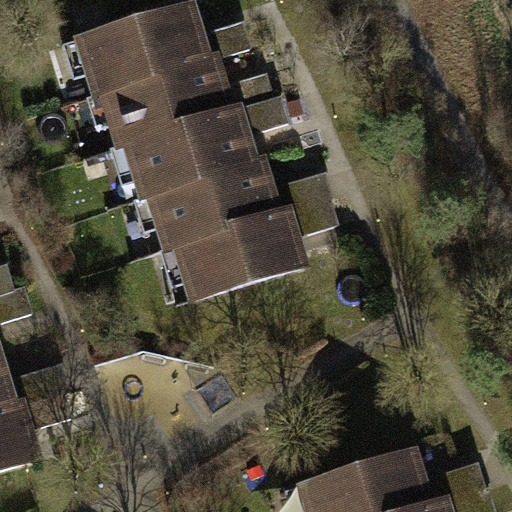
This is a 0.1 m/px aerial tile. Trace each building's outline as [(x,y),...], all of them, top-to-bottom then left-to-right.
[(196,0),(193,0),(77,37),(94,98),(104,95),(115,149),(125,146),(141,203),(149,202),(166,252),(176,250),(194,302),(313,268),(304,238),(342,224),(330,174),(279,186),(270,158),(260,160),(253,132),(292,120),(276,73),(231,85),(223,58),(255,48),(246,21),(207,32),(196,0)] [(0,296),(17,291),(9,263),(0,266),(0,296)] [(17,291),(0,296),(0,349),(5,348),(0,332),(0,325),(35,315),(28,289),(17,291)] [(5,348),(0,349),(0,413),(72,390),(64,364),(13,379),(5,348)] [(72,390),(0,413),(0,473),(44,459),(34,430),(79,413),(72,390)] [(421,451),(298,491),(304,511),(456,511),(453,502),(440,506),(432,484),(431,481),(421,451)] [(481,468),(431,481),(432,484),(440,506),(453,502),(456,511),(497,511),(492,490),(486,493),(481,468)]
